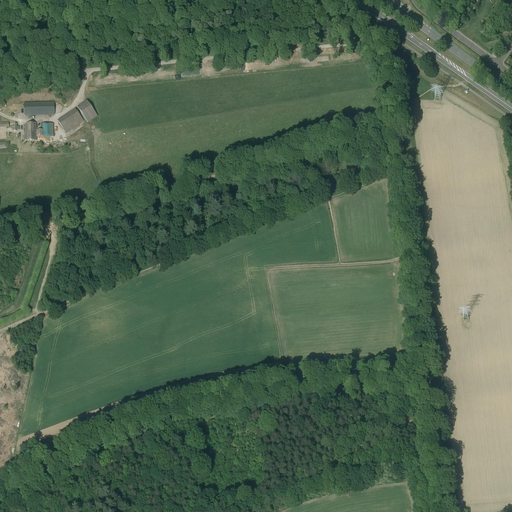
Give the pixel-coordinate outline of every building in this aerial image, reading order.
[(88,123),(92,120),(97,116),(86,100),(77,107),(88,123)] [(54,102),(29,103),(24,103),(25,115),(54,115),(54,102)] [(84,121),(77,111),(75,109),(57,121),(66,134),(84,121)] [(36,130),(36,124),(25,124),(25,141),(36,141),(36,137),(36,130)] [(41,130),(36,130),(36,137),(54,137),(53,124),(41,124),(41,130)]
